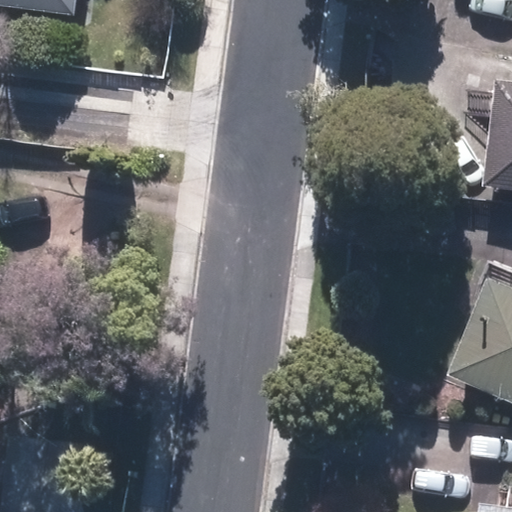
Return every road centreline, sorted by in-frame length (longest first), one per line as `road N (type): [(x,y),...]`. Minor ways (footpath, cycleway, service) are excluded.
road 1 (residential): [(278,0),(211,511)]
road 2 (unknown): [(209,113),(0,87)]
